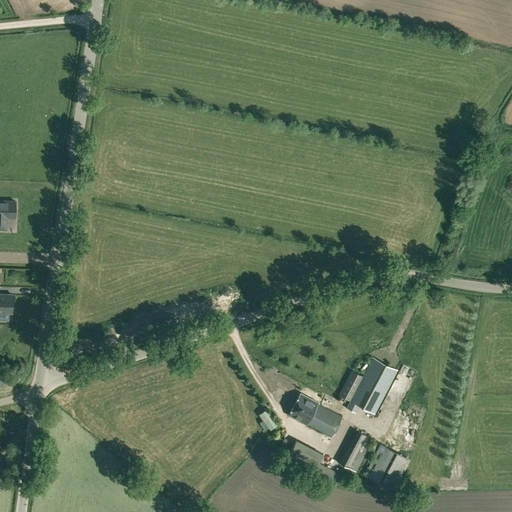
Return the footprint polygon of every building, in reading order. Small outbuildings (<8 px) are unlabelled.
[(14,199),(0,199),(0,229),(6,230),(6,218),(13,218),(14,199)] [(11,293),(0,292),(0,312),(10,313),(11,293)] [(372,357),(362,376),(350,369),(338,394),(350,400),(346,407),(355,413),(359,405),(374,414),(398,370),(372,357)] [(342,416),(317,403),(316,405),(304,399),(296,415),(308,421),(307,423),(331,436),(342,416)] [(354,429),(337,461),(348,468),(355,471),(373,438),(363,433),(365,430),(359,427),(357,430),(354,429)]
